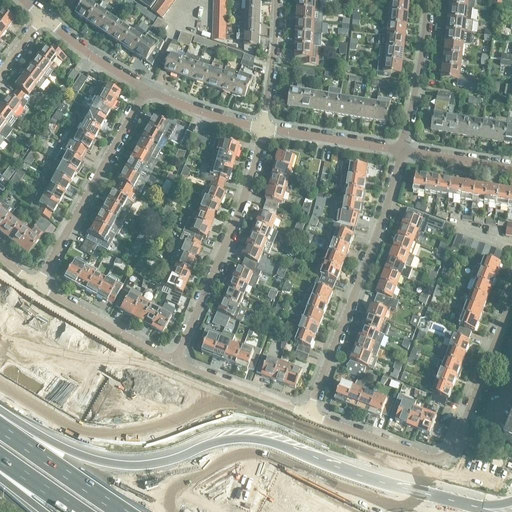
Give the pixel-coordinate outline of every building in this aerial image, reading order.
[(88,23),(98,9),(87,1),(87,0),(79,0),(74,8),(79,11),(76,15),(88,23)] [(150,9),(157,0),(141,0),(140,2),(150,9)] [(173,4),(167,0),(160,0),(159,1),(170,9),(173,4)] [(321,0),(297,0),(297,5),(298,5),(298,10),(297,10),(315,11),(321,12),(321,0)] [(393,0),(391,13),(408,15),(407,15),(408,10),(409,3),(393,0)] [(475,0),(450,0),(451,2),(451,7),(450,7),(467,9),(472,10),(474,11),(475,0)] [(170,9),(159,1),(156,6),(166,13),(170,9)] [(260,6),(260,1),(247,1),(246,12),(260,13),(260,11),(261,11),(261,6),(260,6)] [(100,31),(110,16),(112,12),(101,5),(98,9),(88,23),(100,31)] [(166,13),(156,6),(152,11),(162,19),(166,13)] [(466,21),(467,9),(450,7),(449,14),(450,14),(449,19),(466,21)] [(144,16),(147,12),(141,8),(138,12),(144,16)] [(314,23),(315,11),(297,10),(297,11),(298,11),(298,16),(297,16),(297,23),(314,23)] [(0,26),(7,31),(10,27),(13,23),(17,18),(9,12),(6,16),(1,12),(0,12),(0,26)] [(150,20),(152,15),(147,12),(144,16),(150,20)] [(260,17),(260,13),(246,12),(246,24),(259,24),(260,23),(261,23),(261,17),(260,17)] [(408,15),(391,13),(389,25),(407,27),(407,20),(407,15),(408,15)] [(111,39),(121,24),(110,16),(100,31),(111,39)] [(168,26),(158,19),(155,24),(159,27),(165,31),(168,26)] [(465,33),(466,21),(449,19),(448,26),(448,31),(447,31),(465,33)] [(314,36),(314,23),(297,23),(297,28),(296,28),(296,35),(314,36)] [(123,47),(133,32),(121,24),(111,39),(123,47)] [(259,24),(246,24),(239,24),(239,35),(236,35),(259,36),(259,34),(260,34),(260,29),(259,29),(259,24)] [(406,28),(407,27),(389,25),(388,37),(405,39),(406,32),(405,32),(406,27),(406,28)] [(165,31),(159,27),(156,31),(159,33),(162,35),(165,31)] [(463,45),(465,33),(447,31),(446,38),(447,38),(446,43),(463,45)] [(135,55),(145,40),(133,32),(123,47),(135,55)] [(191,41),(193,37),(181,33),(180,39),(186,41),(191,43),(191,41)] [(259,40),(259,36),(236,35),(236,41),(245,41),(244,47),(244,52),(253,55),(253,48),(258,48),(259,46),(260,46),(260,40),(259,40)] [(313,48),(314,36),(296,35),(297,35),(296,40),(295,47),(313,48)] [(148,36),(145,40),(135,55),(146,63),(159,44),(148,36)] [(405,40),(405,39),(388,37),(387,49),(404,51),(405,45),(404,44),(404,40),(405,40)] [(462,58),(463,45),(446,43),(445,50),(446,50),(445,55),(444,55),(444,56),(462,58)] [(179,77),(184,60),(176,58),(180,48),(170,45),(161,64),(167,67),(165,72),(179,77)] [(319,48),(313,48),(295,47),(296,47),(296,52),(295,52),(295,59),(301,60),(301,66),(318,67),(319,48)] [(40,54),(37,58),(50,68),(55,72),(58,68),(53,64),(56,59),(62,64),(66,58),(53,48),(49,52),(44,48),(43,50),(43,49),(40,54)] [(404,51),(387,49),(380,49),(379,61),(385,62),(402,64),(403,57),(402,57),(403,52),(404,52),(404,51)] [(192,82),(199,60),(186,55),(184,60),(179,77),(192,82)] [(255,59),(245,55),(243,61),(247,62),(254,65),(255,59)] [(460,70),(462,58),(444,56),(443,62),(444,62),(444,67),(443,67),(443,68),(460,70)] [(50,68),(37,58),(36,59),(35,59),(32,63),(29,68),(42,78),(50,68)] [(205,86),(213,65),(199,60),(192,82),(205,86)] [(511,62),(502,61),(491,60),(490,64),(500,65),(500,67),(511,68),(511,81),(511,82),(511,81),(511,62)] [(402,64),(385,62),(384,74),(401,76),(402,69),(401,69),(402,64)] [(218,91),(226,69),(213,65),(205,86),(218,91)] [(35,87),(42,78),(29,68),(28,69),(28,68),(25,73),(22,77),(35,87)] [(309,76),(310,70),(294,68),(293,74),(309,76)] [(443,68),(441,80),(458,82),(458,87),(474,89),(476,78),(467,77),(468,70),(460,70),(443,68)] [(232,96),(239,74),(226,69),(218,91),(232,96)] [(73,71),(71,74),(66,81),(71,84),(78,74),(73,71)] [(253,79),(239,74),(232,96),(245,100),(253,79)] [(78,79),(74,86),(80,91),(84,83),(86,80),(80,76),(78,79)] [(28,97),(35,87),(22,77),(21,78),(18,82),(15,87),(18,89),(14,94),(26,103),(30,98),(28,97)] [(95,89),(90,98),(97,101),(96,102),(111,110),(117,99),(119,96),(120,94),(99,82),(99,83),(97,86),(95,89)] [(392,90),(393,84),(377,82),(377,87),(392,90)] [(300,110),(303,92),(304,87),(297,86),(297,91),(291,90),(289,102),(287,102),(286,107),(288,107),(288,108),(300,110)] [(60,102),(64,95),(60,91),(55,99),(60,102)] [(313,112),(315,94),(303,92),(300,110),(313,112)] [(438,92),(437,99),(455,101),(455,95),(451,94),(442,93),(438,92)] [(23,108),(26,103),(14,94),(11,99),(7,96),(4,101),(0,105),(1,105),(0,106),(13,116),(21,106),(23,108)] [(325,114),(328,96),(315,94),(313,112),(325,114)] [(337,116),(340,98),(328,96),(325,114),(337,116)] [(89,98),(83,108),(84,109),(105,120),(111,110),(96,102),(89,98)] [(350,118),(352,101),(340,98),(337,116),(350,118)] [(378,99),(377,105),(374,122),(387,124),(387,123),(388,118),(390,101),(388,101),(386,100),(382,99),(380,100),(378,99)] [(446,116),(448,116),(449,108),(454,108),(454,107),(455,101),(437,99),(436,107),(434,116),(431,115),(430,120),(433,121),(432,132),(439,133),(439,132),(444,133),(443,134),(444,134),(446,116)] [(362,120),(365,103),(352,101),(350,118),(362,120)] [(374,122),(377,105),(365,103),(362,120),(374,122)] [(62,104),(59,109),(66,112),(68,109),(62,104)] [(0,121),(6,126),(13,116),(0,106),(0,121)] [(456,136),(459,118),(453,117),(454,108),(454,107),(454,108),(449,108),(448,116),(446,116),(444,134),(456,136)] [(99,131),(105,120),(84,109),(79,119),(85,123),(99,131)] [(468,138),(471,120),(459,118),(456,136),(468,138)] [(504,144),(507,126),(508,120),(496,118),(495,124),(492,142),(504,144)] [(153,119),(147,130),(161,138),(170,143),(172,138),(170,137),(176,128),(169,124),(167,127),(162,124),(160,123),(153,119)] [(480,140),(483,122),(471,120),(468,138),(480,140)] [(492,142),(495,124),(483,122),(480,140),(492,142)] [(94,142),(99,131),(85,123),(79,133),(94,142)] [(41,130),(36,127),(33,133),(39,136),(41,130)] [(206,129),(204,136),(210,138),(211,136),(212,132),(206,129)] [(91,145),(94,142),(79,133),(73,130),(64,146),(82,156),(85,151),(88,152),(88,151),(90,152),(93,146),(91,145)] [(156,148),(161,138),(147,130),(141,140),(156,148)] [(185,135),(180,147),(187,150),(191,138),(193,134),(186,131),(185,135)] [(203,139),(203,138),(197,136),(192,148),(199,150),(201,145),(203,139)] [(238,147),(236,146),(237,140),(225,136),(223,142),(217,140),(213,152),(219,154),(235,158),(238,147)] [(150,159),(156,148),(141,140),(135,151),(150,159)] [(79,161),(82,156),(64,146),(56,162),(62,165),(76,173),(76,172),(78,173),(81,167),(80,166),(82,162),(79,161)] [(144,169),(150,159),(135,151),(129,161),(144,169)] [(35,160),(29,154),(26,159),(33,163),(35,160)] [(232,170),(235,158),(219,154),(215,165),(232,170)] [(279,154),(276,166),(292,170),(292,171),(295,172),(297,167),(293,166),(295,158),(288,156),(286,156),(279,154)] [(320,166),(321,162),(311,160),(308,172),(318,175),(320,166)] [(138,180),(144,169),(129,161),(123,172),(138,180)] [(332,165),(325,163),(322,175),(330,177),(331,169),(332,165)] [(228,182),(232,170),(215,165),(210,164),(204,180),(211,183),(211,184),(223,187),(225,181),(228,182)] [(70,184),(76,173),(62,165),(56,176),(70,184)] [(351,165),(349,177),(366,180),(368,168),(351,165)] [(184,166),(182,172),(189,175),(191,171),(184,166)] [(289,182),(292,171),(292,170),(276,166),(272,177),(289,182)] [(9,168),(2,177),(7,181),(15,172),(9,168)] [(133,189),(138,180),(123,172),(118,182),(120,184),(118,189),(129,195),(130,195),(129,195),(131,190),(132,190),(133,189)] [(22,180),(16,174),(12,179),(19,183),(22,180)] [(70,184),(56,176),(54,174),(52,178),(54,179),(50,186),(64,194),(70,184)] [(425,195),(428,178),(416,176),(413,193),(425,195)] [(285,194),(289,182),(272,177),(269,189),(285,194)] [(364,192),(366,180),(349,177),(347,189),(364,192)] [(437,197),(440,180),(428,178),(425,195),(437,197)] [(449,198),(452,182),(440,180),(437,197),(449,198)] [(58,205),(64,194),(50,186),(44,182),(38,193),(58,205)] [(461,200),(464,184),(452,182),(449,198),(461,200)] [(221,194),(223,187),(211,184),(210,189),(209,188),(204,199),(220,206),(224,195),(221,194)] [(473,202),(476,186),(464,184),(461,200),(473,202)] [(485,204),(487,187),(476,186),(473,202),(473,209),(477,210),(477,203),(485,204)] [(497,206),(499,189),(487,187),(485,204),(497,206)] [(121,211),(129,195),(118,189),(115,194),(112,193),(106,203),(121,211)] [(174,189),(171,195),(178,198),(180,195),(174,189)] [(282,204),(285,194),(269,189),(266,201),(267,201),(264,207),(276,211),(279,204),(282,204)] [(362,204),(364,192),(347,189),(345,201),(362,204)] [(509,208),(511,191),(499,189),(497,206),(509,208)] [(7,191),(4,194),(10,199),(13,195),(7,191)] [(53,215),(58,205),(38,193),(29,209),(47,219),(50,214),(53,215)] [(155,203),(160,208),(165,199),(157,197),(155,203)] [(215,217),(220,206),(204,199),(199,211),(215,217)] [(0,229),(10,217),(5,213),(9,209),(0,201),(0,229)] [(360,216),(362,204),(345,201),(343,213),(344,213),(343,220),(355,223),(357,216),(360,216)] [(127,215),(121,211),(106,203),(100,214),(115,222),(121,226),(127,215)] [(309,215),(312,204),(304,204),(302,211),(309,215)] [(274,218),(276,211),(264,207),(262,213),(261,213),(256,224),(272,231),(277,219),(274,218)] [(24,219),(30,212),(27,209),(21,216),(24,219)] [(406,216),(402,227),(418,233),(424,235),(430,218),(414,212),(408,209),(406,215),(406,216)] [(210,229),(215,217),(199,211),(194,222),(210,229)] [(34,215),(30,212),(24,219),(28,222),(34,215)] [(162,212),(158,222),(166,223),(169,217),(162,212)] [(109,234),(109,233),(115,223),(115,222),(100,214),(94,225),(109,234)] [(313,215),(309,226),(317,227),(319,220),(313,215)] [(9,238),(19,225),(10,217),(0,229),(0,231),(3,234),(3,235),(8,239),(9,238)] [(46,221),(43,219),(41,218),(33,227),(43,234),(50,225),(50,224),(46,221)] [(205,240),(210,229),(194,222),(189,219),(183,234),(188,236),(187,238),(200,243),(202,238),(205,240)] [(353,229),(355,223),(343,220),(341,225),(341,226),(353,229)] [(152,226),(144,223),(143,226),(149,232),(152,226)] [(267,242),(272,231),(256,224),(252,235),(267,242)] [(301,235),(305,225),(297,224),(295,231),(301,235)] [(351,236),(353,229),(341,226),(335,224),(329,240),(335,242),(350,248),(354,237),(351,236)] [(29,233),(19,225),(9,238),(13,242),(12,243),(18,247),(18,246),(29,233)] [(109,234),(94,225),(86,240),(97,246),(107,252),(115,236),(109,233),(109,234)] [(27,255),(39,241),(38,240),(43,234),(33,227),(29,233),(18,246),(23,250),(22,251),(27,255)] [(424,235),(418,233),(402,227),(398,238),(414,244),(420,246),(424,235)] [(152,234),(149,240),(156,243),(158,240),(152,234)] [(198,249),(200,243),(187,238),(188,236),(183,234),(175,253),(196,262),(201,250),(198,249)] [(262,253),(267,242),(252,235),(247,247),(262,253)] [(458,248),(462,237),(457,235),(452,246),(458,248)] [(304,237),(302,243),(309,246),(311,242),(304,237)] [(464,250),(468,239),(462,237),(458,248),(459,249),(464,250)] [(420,246),(414,244),(398,238),(393,249),(409,255),(415,258),(420,246)] [(470,253),(474,242),(468,239),(464,250),(470,253)] [(94,252),(97,246),(86,240),(80,251),(85,254),(88,249),(94,252)] [(345,260),(350,248),(335,242),(330,254),(345,260)] [(475,255),(480,244),(474,242),(470,253),(475,255)] [(481,257),(485,246),(480,244),(475,255),(481,257)] [(486,259),(491,248),(485,246),(481,257),(485,259),(486,259)] [(256,266),(262,253),(247,247),(242,258),(245,259),(243,265),(261,272),(263,273),(265,270),(256,266)] [(492,262),(497,250),(491,248),(486,259),(492,262)] [(91,257),(94,252),(88,249),(85,254),(91,257)] [(415,258),(409,255),(393,249),(389,261),(405,267),(412,270),(417,258),(415,258)] [(502,253),(497,250),(492,262),(498,264),(502,253)] [(191,273),(196,262),(175,253),(170,264),(176,266),(191,273)] [(341,271),(345,260),(330,254),(326,265),(341,271)] [(141,257),(138,262),(145,265),(147,262),(141,257)] [(74,286),(86,265),(75,259),(68,271),(67,273),(64,280),(74,286)] [(492,262),(486,259),(485,259),(481,270),(497,276),(501,265),(498,264),(492,262)] [(302,264),(295,260),(291,270),(299,271),(302,264)] [(400,278),(405,267),(389,261),(385,272),(400,278)] [(452,268),(446,264),(444,269),(451,272),(452,268)] [(85,292),(94,275),(95,275),(97,271),(86,265),(74,286),(85,292)] [(259,278),(261,272),(243,265),(240,270),(237,269),(233,280),(248,286),(255,289),(260,278),(259,278)] [(337,282),(341,271),(326,265),(320,279),(317,278),(316,281),(334,288),(336,282),(337,282)] [(186,284),(191,273),(176,266),(171,277),(186,284)] [(283,279),(287,269),(279,268),(277,275),(283,279)] [(492,288),(497,276),(481,270),(476,268),(472,280),(476,282),(476,281),(492,288)] [(396,289),(400,278),(385,272),(380,283),(396,289)] [(95,298),(105,281),(95,275),(94,275),(85,292),(95,298)] [(181,295),(186,284),(171,277),(166,288),(170,290),(181,295)] [(243,297),(248,286),(233,280),(228,291),(243,297)] [(121,289),(105,281),(95,298),(106,304),(107,302),(112,305),(114,302),(121,289)] [(332,293),(334,288),(316,281),(310,297),(313,298),(328,304),(332,293)] [(488,299),(492,288),(476,281),(476,282),(472,293),(488,299)] [(286,282),(284,288),(291,291),(293,287),(286,282)] [(392,300),(396,289),(380,283),(376,294),(377,295),(375,300),(389,306),(388,309),(390,310),(396,312),(399,303),(392,300)] [(130,317),(139,300),(142,296),(131,290),(129,294),(123,291),(115,307),(120,310),(119,311),(130,317)] [(179,300),(181,295),(170,290),(168,295),(173,298),(179,300)] [(239,309),(243,297),(228,291),(223,302),(239,309)] [(484,310),(488,299),(472,293),(468,304),(484,310)] [(324,316),(328,304),(313,298),(308,310),(324,316)] [(141,323),(150,306),(139,300),(130,317),(141,323)] [(387,311),(389,312),(390,310),(388,309),(389,306),(375,300),(373,306),(372,305),(367,317),(383,323),(387,311)] [(234,319),(239,309),(223,302),(218,313),(230,318),(234,319)] [(479,321),(484,310),(468,304),(463,315),(479,321)] [(278,305),(276,311),(282,313),(284,309),(278,305)] [(151,329),(160,312),(150,306),(141,323),(151,329)] [(435,312),(429,308),(425,319),(432,319),(435,312)] [(320,327),(324,316),(308,310),(304,321),(320,327)] [(167,316),(160,312),(151,329),(162,335),(166,327),(166,328),(167,326),(167,325),(171,318),(167,316)] [(222,322),(227,324),(230,318),(218,313),(214,324),(220,326),(222,322)] [(475,333),(479,321),(463,315),(459,326),(460,327),(458,332),(469,337),(472,331),(475,333)] [(379,334),(383,323),(367,317),(363,328),(379,334)] [(417,329),(421,319),(413,318),(411,324),(417,329)] [(315,338),(320,327),(304,321),(300,332),(315,338)] [(384,336),(379,334),(363,328),(359,340),(380,348),(384,336)] [(256,331),(250,329),(248,336),(251,338),(256,331)] [(213,358),(220,340),(222,336),(210,331),(205,344),(204,346),(205,347),(202,354),(213,358)] [(311,350),(315,338),(300,332),(296,343),(299,345),(299,346),(311,350)] [(467,343),(469,337),(458,332),(456,338),(455,338),(451,349),(466,355),(470,344),(467,343)] [(224,363),(231,345),(220,340),(213,358),(224,363)] [(376,359),(380,348),(359,340),(354,351),(370,357),(376,359)] [(254,372),(262,351),(245,344),(243,349),(236,367),(247,371),(248,370),(254,372)] [(236,367),(243,349),(231,345),(224,363),(236,367)] [(308,356),(311,350),(299,346),(297,351),(308,356)] [(419,353),(421,350),(414,347),(409,359),(416,362),(418,358),(416,357),(417,353),(419,353)] [(462,366),(466,355),(451,349),(446,360),(462,366)] [(306,363),(308,356),(297,351),(294,358),(302,361),(306,363)] [(366,368),(370,357),(354,351),(350,362),(361,366),(366,368)] [(273,381),(280,363),(269,359),(263,356),(256,373),(262,375),(261,377),(266,378),(273,381)] [(460,371),(462,366),(446,360),(445,365),(439,363),(437,370),(442,372),(457,378),(459,378),(462,372),(460,371)] [(359,371),(361,366),(350,362),(346,373),(352,375),(354,369),(359,371)] [(284,386),(291,368),(280,363),(273,381),(284,386)] [(354,369),(352,375),(362,378),(366,368),(361,366),(359,371),(354,369)] [(400,373),(401,369),(394,366),(394,368),(395,369),(393,375),(391,375),(390,378),(397,380),(400,373)] [(302,372),(291,368),(284,386),(295,390),(298,382),(299,382),(300,380),(299,380),(302,372)] [(453,389),(457,378),(442,372),(437,383),(453,389)] [(411,377),(404,373),(401,382),(408,384),(411,377)] [(448,400),(453,389),(437,383),(433,394),(439,396),(438,397),(441,398),(441,397),(448,400)] [(346,406),(353,388),(342,384),(338,392),(338,393),(337,392),(337,393),(338,394),(337,394),(338,394),(335,402),(346,406)] [(358,410),(365,392),(353,388),(346,406),(358,410)] [(412,399),(417,401),(421,392),(416,390),(412,399)] [(369,415),(376,397),(365,392),(358,410),(369,415)] [(446,406),(448,400),(441,397),(441,398),(438,397),(439,396),(433,394),(430,400),(446,406)] [(387,401),(376,397),(369,415),(380,419),(382,415),(388,417),(394,400),(389,399),(387,401)] [(407,426),(414,409),(403,404),(397,401),(390,418),(396,421),(395,422),(407,426)] [(418,431),(425,413),(414,409),(407,426),(418,431)] [(437,417),(425,413),(418,431),(430,435),(433,427),(434,425),(433,425),(437,417)]
